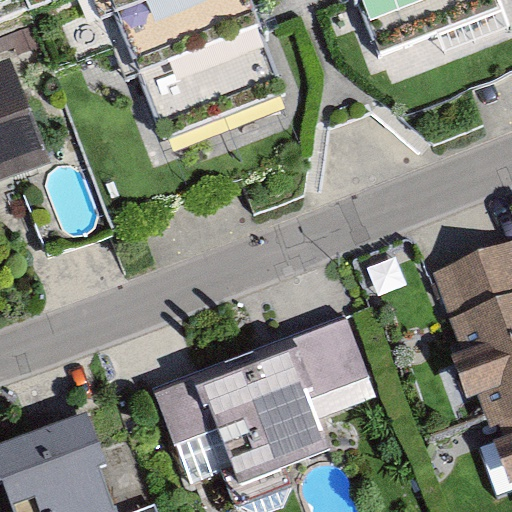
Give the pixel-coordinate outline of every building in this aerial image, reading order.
[(237,0),(99,0),(149,135),(271,92),(237,0)] [(490,0),(350,0),(367,51),(493,8),(490,0)] [(12,65),(0,69),(0,192),(53,173),(12,65)] [(511,252),(436,278),(463,359),(446,365),(461,409),(482,402),(497,447),(483,451),(498,493),(511,488),(511,252)] [(332,461),(318,427),(378,404),(347,323),(153,398),(190,491),(223,478),(232,500),(332,461)] [(110,511),(83,424),(0,450),(0,498),(4,511),(110,511)]
